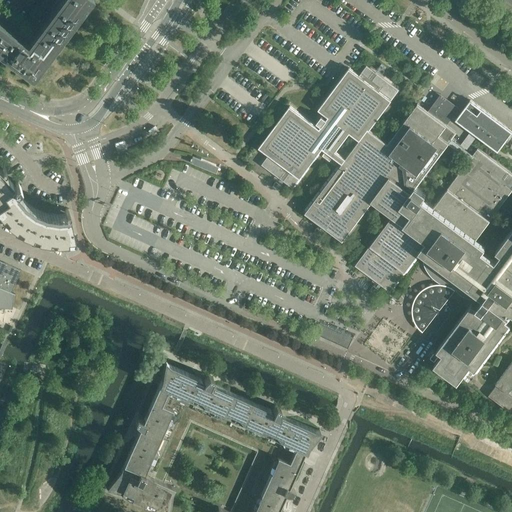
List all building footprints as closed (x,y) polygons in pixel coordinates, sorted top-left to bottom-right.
[(31,77),(52,49),(88,0),(57,0),(26,42),(0,21),(0,53),(29,75),(31,77)] [(511,229),(496,250),(501,254),(495,262),(482,252),(485,247),(475,239),(511,190),(511,174),(478,149),(472,155),(465,150),(476,134),(471,130),(460,146),(451,139),(456,133),(446,125),(437,118),(427,111),(418,104),(388,143),(369,129),(399,90),(367,66),(359,76),(349,68),(319,109),(328,116),(326,118),(322,115),(317,122),(321,125),(319,128),(290,106),(260,147),(270,154),(262,164),(293,187),(323,147),(327,151),(324,156),(335,164),(339,159),(343,162),(305,212),(343,240),(373,200),(393,215),(355,265),(390,291),(420,251),(424,254),(424,256),(422,255),(422,256),(423,258),(423,260),(423,262),(424,263),(425,266),(425,268),(426,269),(428,272),(430,275),(431,276),(433,278),(435,280),(436,281),(439,283),(441,284),(443,285),(443,286),(443,287),(443,288),(444,289),(445,290),(446,290),(447,290),(449,290),(450,289),(451,289),(451,288),(451,287),(453,288),(455,288),(459,288),(462,287),(465,287),(463,286),(464,285),(483,298),(476,307),(472,304),(437,350),(442,354),(434,366),(457,383),(466,372),(471,376),(475,370),(510,324),(505,321),(511,313),(511,229)] [(441,93),(427,111),(437,118),(446,125),(459,106),(450,99),(441,93)] [(487,113),(482,109),(482,108),(481,109),(477,105),(476,104),(471,101),(471,100),(470,101),(467,106),(466,105),(460,114),(461,116),(458,119),(457,118),(456,119),(471,130),(476,134),(498,150),(511,131),(511,130),(510,129),(509,129),(504,126),(505,126),(504,125),(499,122),(499,121),(498,121),(493,118),(494,117),(493,117),(490,115),(488,113),(487,113)] [(124,140),(114,144),(118,153),(128,149),(124,140)] [(257,162),(249,172),(264,183),(272,173),(271,173),(272,171),(269,169),(268,171),(257,162)] [(22,191),(20,185),(17,180),(13,183),(10,185),(0,172),(0,211),(2,214),(4,211),(8,216),(5,218),(15,226),(17,223),(21,226),(20,229),(31,234),(32,231),(38,233),(37,237),(49,239),(49,235),(55,236),(55,240),(67,239),(67,235),(74,235),(69,215),(56,216),(44,214),(32,209),(22,202),(17,196),(22,191)] [(11,292),(21,270),(4,262),(2,266),(0,264),(0,305),(12,307),(12,305),(13,295),(13,293),(11,292)] [(443,287),(439,287),(436,287),(432,288),(428,289),(425,291),(422,293),(420,296),(417,300),(416,303),(415,307),(414,312),(414,316),(415,320),(417,324),(419,328),(424,334),(457,292),(454,290),(453,289),(451,289),(450,289),(449,290),(447,290),(446,290),(445,290),(444,289),(443,288),(443,287)] [(316,333),(349,347),(353,337),(321,323),(316,333)] [(168,511),(172,493),(175,486),(164,481),(191,421),(257,451),(230,511),(220,506),(216,511),(277,511),(282,501),(285,502),(289,493),(293,493),(295,489),(289,486),(308,444),(320,429),(319,429),(314,429),(288,417),(289,415),(280,411),(280,407),(276,405),(273,411),(210,382),(213,377),(209,375),(206,378),(197,374),(196,373),(195,376),(169,364),(166,361),(166,360),(165,360),(162,379),(143,421),(137,419),(135,423),(138,426),(134,435),(136,436),(121,470),(107,487),(108,488),(108,487),(114,488),(115,487),(122,491),(121,492),(122,493),(124,489),(128,491),(127,494),(132,498),(144,504),(144,503),(150,505),(151,502),(155,504),(154,507),(155,508),(156,506),(163,509),(162,510),(163,510),(165,511),(168,511)] [(511,361),(496,384),(497,384),(488,395),(511,412),(511,361)]
